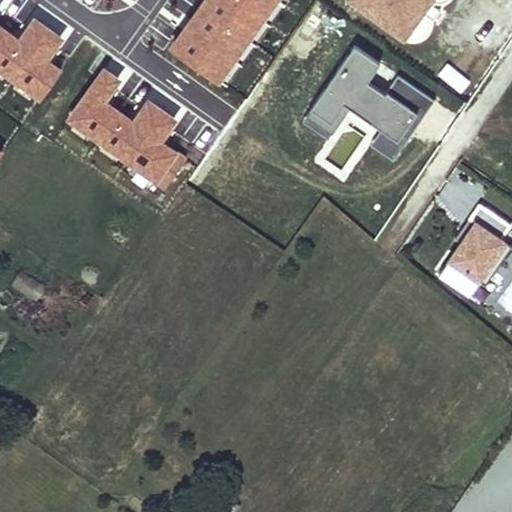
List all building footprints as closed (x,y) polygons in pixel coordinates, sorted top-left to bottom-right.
[(277,0),(198,0),(171,40),(225,77),(277,0)] [(344,0),(345,0),(412,41),(436,0),(344,0)] [(28,14),(13,35),(0,25),(0,72),(42,102),(63,73),(44,60),(60,37),(28,14)] [(355,45),(306,122),(331,138),(351,106),(383,126),(372,144),(394,157),(433,97),(399,75),(388,92),(370,81),(382,62),(355,45)] [(151,102),(136,123),(104,101),(122,75),(104,63),(65,120),(164,188),(184,158),(165,145),(181,123),(151,102)] [(511,241),(474,217),(436,277),(475,301),(511,241)]
